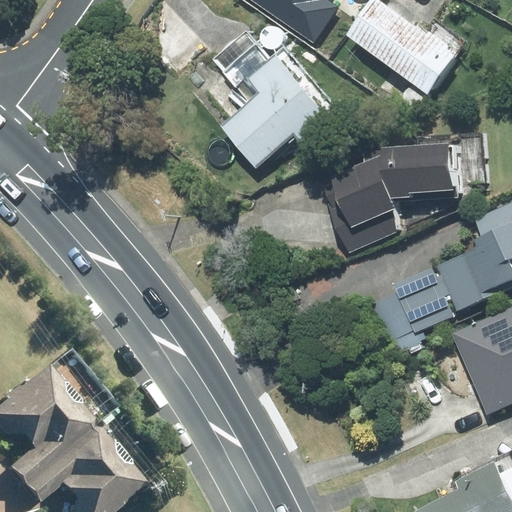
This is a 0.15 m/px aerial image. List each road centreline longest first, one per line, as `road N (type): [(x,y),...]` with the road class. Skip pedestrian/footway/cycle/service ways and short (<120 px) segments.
road 1 (primary): [(0,151),(140,304),(263,511)]
road 2 (residential): [(0,127),(91,0)]
